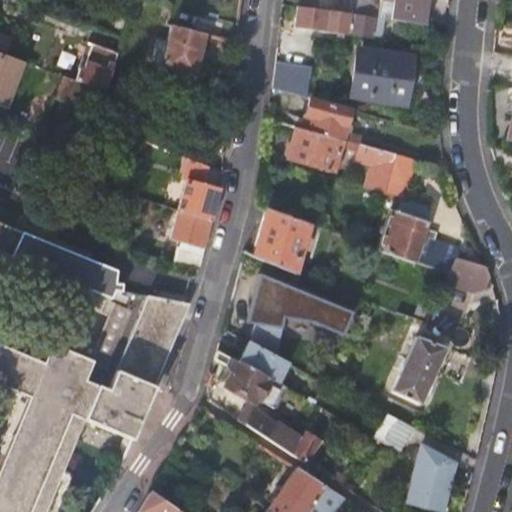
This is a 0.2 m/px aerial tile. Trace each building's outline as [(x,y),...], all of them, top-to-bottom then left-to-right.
[(158,1),(156,0),(135,0),(132,12),(167,25),(171,6),(158,1)] [(383,19),(425,25),(428,0),(340,0),(339,13),(383,19)] [(380,42),(383,19),(339,13),(296,8),(293,29),(345,37),(345,32),(349,33),(350,32),(352,33),(351,38),(380,42)] [(194,76),(205,35),(171,26),(161,66),(194,76)] [(90,62),(113,68),(120,49),(95,43),(90,62)] [(412,70),(413,58),(356,50),(349,98),(406,106),(416,70),(412,70)] [(0,106),(9,109),(25,63),(0,53),(0,106)] [(294,68),(290,95),(305,99),(309,70),(294,68)] [(75,81),(88,86),(106,92),(109,81),(79,70),(75,81)] [(61,76),(53,98),(80,108),(88,86),(75,81),(61,76)] [(342,140),(350,111),(308,100),(301,129),(342,140)] [(339,150),(342,140),(301,129),(294,127),(285,159),(333,172),(339,150)] [(359,145),(342,140),(339,150),(357,155),(359,145)] [(394,155),(359,145),(357,155),(356,158),(371,163),(364,187),(383,193),(394,155)] [(394,155),(383,193),(404,199),(414,160),(394,155)] [(189,160),(176,210),(210,221),(211,218),(217,193),(218,191),(202,187),(207,168),(189,160)] [(391,211),(377,249),(446,274),(453,257),(455,258),(458,248),(439,241),(441,234),(424,229),(429,209),(407,202),(406,205),(399,203),(396,213),(391,211)] [(266,209),(253,256),(294,273),(308,224),(266,209)] [(210,221),(176,210),(168,240),(202,250),(210,221)] [(0,384),(26,396),(0,462),(0,511),(42,511),(81,418),(120,434),(114,454),(122,457),(185,304),(112,290),(116,270),(0,223),(0,384)] [(176,247),(172,261),(197,266),(200,255),(176,247)] [(485,291),(491,278),(488,269),(455,258),(453,257),(446,274),(443,282),(473,293),(485,291)] [(354,309),(258,270),(253,296),(246,320),(282,325),(284,315),(313,319),(344,333),(354,309)] [(422,324),(431,303),(421,299),(412,319),(422,324)] [(391,393),(419,405),(443,350),(416,338),(391,393)] [(288,362),(248,341),(237,363),(274,383),(276,385),(288,362)] [(463,360),(465,354),(459,351),(456,358),(463,360)] [(216,352),(213,360),(225,367),(221,380),(226,386),(273,408),(277,408),(284,389),(274,383),(237,363),(216,352)] [(253,412),(245,425),(305,464),(320,440),(307,432),(302,439),(253,412)] [(398,449),(411,426),(386,413),(372,436),(398,449)] [(320,440),(305,464),(308,466),(323,442),(320,440)] [(418,473),(429,448),(422,444),(411,471),(418,473)] [(451,462),(429,448),(418,473),(411,471),(402,490),(435,508),(451,462)] [(327,511),(339,496),(294,467),(265,508),(270,511),(327,511)] [(178,511),(150,492),(137,511),(178,511)]
